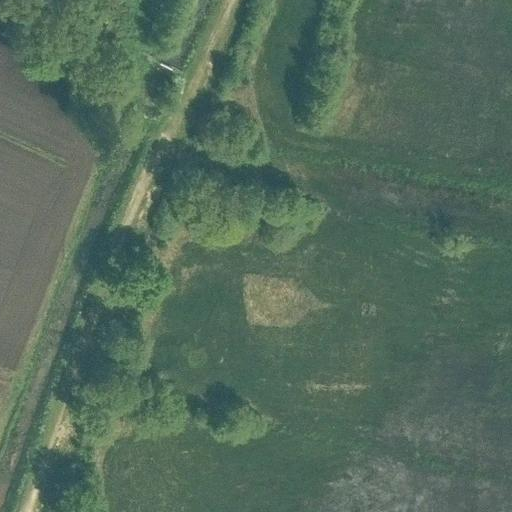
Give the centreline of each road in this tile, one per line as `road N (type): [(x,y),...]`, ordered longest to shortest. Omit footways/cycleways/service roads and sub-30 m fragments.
road 1 (track): [(31,0),(160,139),(24,511)]
road 2 (track): [(160,139),(226,0)]
